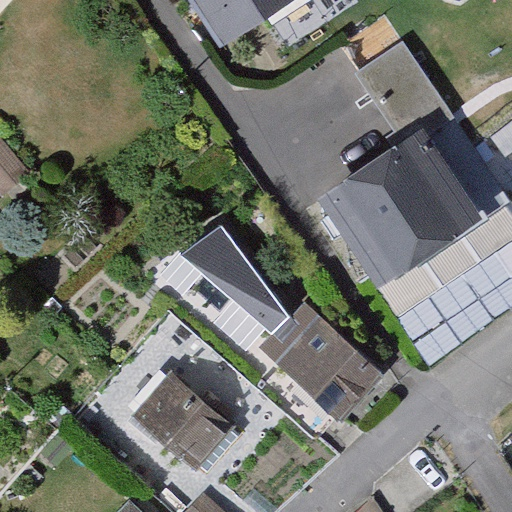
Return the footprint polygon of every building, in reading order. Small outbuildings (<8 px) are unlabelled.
[(194,0),(221,41),(284,0),(194,0)] [(481,203),(422,116),(320,186),(379,273),(481,203)] [(0,185),(4,190),(27,170),(0,138),(0,185)] [(222,221),(181,246),(271,326),(289,308),(222,221)] [(304,292),(258,346),(341,417),(387,364),(304,292)] [(171,365),(133,409),(197,465),(235,421),(171,365)] [(181,511),(228,511),(201,489),(181,511)] [(144,511),(130,498),(115,511),(144,511)]
